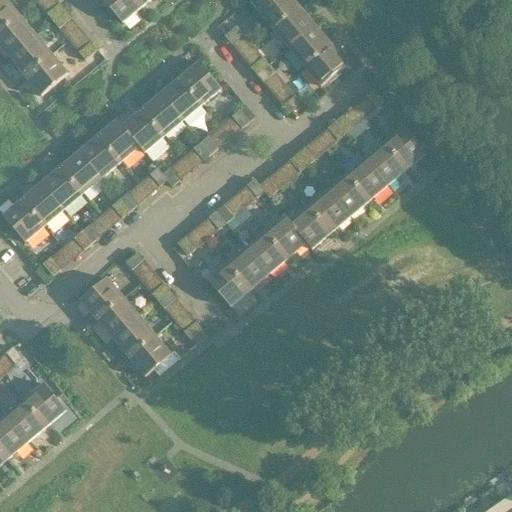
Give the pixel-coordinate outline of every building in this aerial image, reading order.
[(1,0),(0,1),(0,34),(20,18),(5,0),(1,0)] [(142,9),(134,0),(101,0),(122,25),(142,9)] [(134,0),(142,9),(152,0),(134,0)] [(251,0),(249,2),(257,11),(257,12),(273,31),(300,9),(292,0),(251,0)] [(47,16),(53,23),(65,13),(59,6),(47,16)] [(316,28),(300,9),(273,31),(289,50),(316,28)] [(71,20),(65,13),(53,23),(59,30),(71,20)] [(0,34),(0,48),(9,59),(36,37),(20,18),(0,34)] [(237,28),(225,38),(231,46),(243,36),(237,28)] [(331,47),(316,28),(289,50),(305,69),(331,47)] [(9,59),(25,78),(52,56),(36,37),(9,59)] [(97,52),(91,44),(79,54),(85,62),(97,52)] [(348,66),(331,47),(305,69),(321,89),(348,66)] [(68,75),(52,56),(25,78),(41,98),(68,75)] [(251,69),(257,77),(269,67),(263,59),(251,69)] [(180,80),(202,107),(222,91),(199,64),(180,80)] [(275,74),(269,67),(257,77),(263,84),(275,74)] [(202,107),(180,80),(161,96),(183,123),(202,107)] [(366,98),(376,110),(384,104),(374,92),(366,98)] [(161,96),(142,112),(164,139),(183,123),(161,96)] [(283,108),(289,115),(301,105),(295,98),(283,108)] [(231,117),(242,131),(250,124),(238,111),(231,117)] [(139,149),(145,155),(164,139),(142,112),(123,128),(140,149),(139,149)] [(343,118),(335,124),(345,136),(353,130),(343,118)] [(98,138),(121,165),(139,149),(140,149),(123,128),(118,121),(98,138)] [(338,142),(345,136),(335,124),(328,130),(338,142)] [(404,128),(385,145),(407,171),(427,155),(404,128)] [(79,154),(102,181),(121,165),(98,138),(79,154)] [(208,138),(201,144),(211,156),(218,150),(208,138)] [(211,156),(201,144),(194,151),(204,163),(211,156)] [(388,187),(407,171),(385,145),(366,161),(388,187)] [(305,150),(297,156),(307,168),(315,162),(305,150)] [(60,170),(83,197),(102,181),(79,154),(60,170)] [(300,174),(307,168),(297,156),(290,162),(300,174)] [(369,203),(388,187),(366,161),(347,176),(369,203)] [(41,185),(64,212),(83,197),(60,170),(41,185)] [(160,188),(167,183),(167,182),(162,177),(163,176),(158,170),(150,177),(160,188)] [(167,182),(167,183),(172,189),(180,182),(170,170),(163,176),(162,177),(167,182)] [(350,219),(369,203),(347,176),(328,192),(350,219)] [(265,193),(260,187),(255,181),(247,187),(257,199),(265,193)] [(267,181),(260,187),(265,193),(270,199),(277,193),(267,181)] [(22,201),(45,228),(64,212),(41,185),(22,201)] [(331,235),(350,219),(328,192),(309,208),(331,235)] [(127,196),(119,202),(129,214),(137,208),(127,196)] [(45,228),(22,201),(3,218),(25,245),(45,228)] [(129,214),(119,202),(112,208),(122,220),(129,214)] [(223,207),(216,213),(226,225),(233,219),(223,207)] [(312,252),(331,235),(309,208),(290,224),(307,245),(312,252)] [(219,231),(226,225),(216,213),(209,219),(219,231)] [(288,261),(307,245),(290,224),(285,218),(266,234),(288,261)] [(89,228),(82,234),(92,246),(99,240),(89,228)] [(92,246),(82,234),(74,240),(84,252),(92,246)] [(269,277),(288,261),(266,234),(247,250),(269,277)] [(185,239),(178,246),(188,257),(195,251),(185,239)] [(247,250),(228,266),(250,293),(269,277),(247,250)] [(138,254),(126,264),(132,272),(144,262),(138,254)] [(43,266),(53,278),(61,272),(51,260),(43,266)] [(230,309),(250,293),(228,266),(208,282),(230,309)] [(97,322),(124,299),(107,280),(80,302),(97,322)] [(152,296),(158,303),(170,293),(164,286),(152,296)] [(176,300),(170,293),(158,303),(164,310),(176,300)] [(97,322),(113,341),(140,318),(124,299),(97,322)] [(113,341),(129,360),(156,337),(140,318),(113,341)] [(202,332),(196,324),(184,334),(190,342),(202,332)] [(171,356),(156,337),(129,360),(145,379),(154,372),(159,378),(180,360),(174,353),(171,356)] [(13,349),(6,355),(16,367),(23,361),(13,349)] [(24,402),(47,429),(67,412),(44,385),(24,402)] [(47,429),(24,402),(5,418),(28,445),(47,429)] [(28,445),(5,418),(0,422),(0,449),(9,461),(28,445)] [(0,468),(9,461),(0,449),(0,468)] [(511,511),(511,495),(497,506),(501,511),(511,511)]
